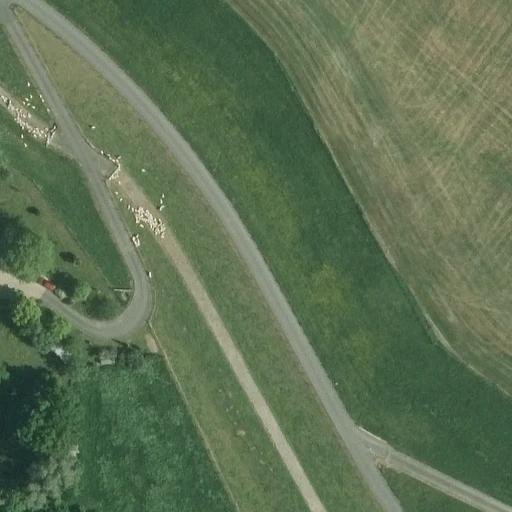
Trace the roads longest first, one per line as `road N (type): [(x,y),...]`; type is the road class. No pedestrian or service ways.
road 1 (unclassified): [(27,0),(67,29),(201,169),(400,511)]
road 2 (track): [(0,93),(50,138),(110,173),(145,212),(319,511)]
road 3 (track): [(357,435),(502,511)]
